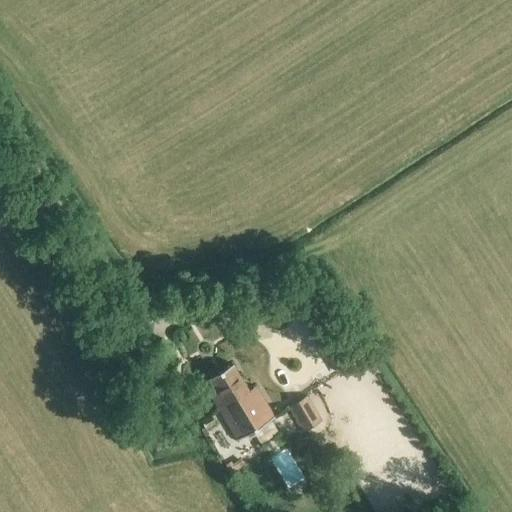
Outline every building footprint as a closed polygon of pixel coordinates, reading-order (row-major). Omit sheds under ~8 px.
[(325,311),(304,323),(335,375),(355,363),(325,311)] [(236,440),(274,418),(256,386),(248,391),(232,364),(207,379),(215,392),(210,395),(236,440)] [(319,420),(305,396),(286,407),(300,431),(319,420)] [(330,397),(318,405),(323,414),(336,407),(330,397)] [(200,419),(205,428),(214,423),(209,414),(200,419)]
